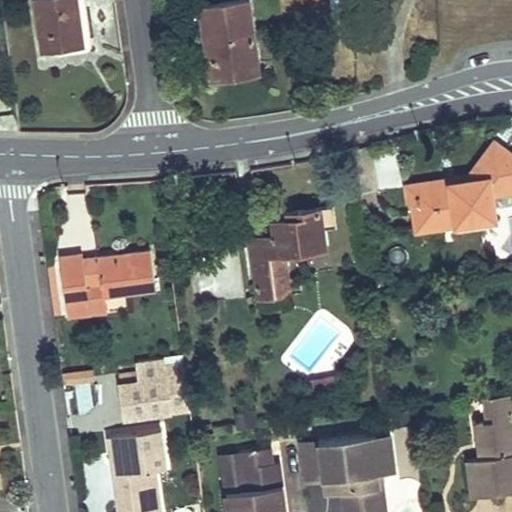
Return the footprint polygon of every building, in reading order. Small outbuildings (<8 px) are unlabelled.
[(79,0),(35,0),(42,50),(86,43),(79,0)] [(250,0),(230,0),(203,4),(211,70),(259,64),(250,0)] [(259,64),(211,70),(213,80),(260,74),(259,64)] [(476,177),(410,186),(417,230),(497,219),(493,194),(511,191),(511,151),(497,140),(475,171),(476,177)] [(290,207),(272,210),(275,234),(251,239),(260,300),(291,295),(285,253),(326,247),(323,229),(336,227),(333,207),(291,213),(290,207)] [(84,253),(62,257),(70,317),(92,315),(87,287),(102,284),(104,295),(156,287),(151,250),(84,259),(84,253)] [(102,284),(87,287),(92,315),(106,313),(104,295),(102,284)] [(117,364),(118,418),(169,417),(167,363),(117,364)] [(511,395),(511,393),(491,396),(494,419),(488,420),(475,422),(478,443),(486,442),(487,451),(479,452),(480,457),(469,459),(473,494),(511,489),(511,395)] [(491,396),(485,397),(488,420),(494,419),(491,396)] [(152,511),(163,510),(157,469),(167,468),(162,428),(111,435),(114,456),(120,455),(121,466),(116,467),(121,511),(152,511)] [(392,448),(390,430),(382,431),(384,449),(392,448)] [(340,476),(343,492),(345,511),(352,511),(363,511),(362,511),(386,511),(384,491),(380,491),(377,470),(382,470),(395,468),(392,448),(384,449),(382,431),(320,440),(325,478),(340,476)] [(325,478),(320,440),(300,442),(305,481),(325,478)] [(486,442),(478,443),(479,452),(487,451),(486,442)] [(271,446),(241,451),(245,489),(228,492),(230,511),(286,511),(280,461),(273,462),(271,446)] [(223,454),(228,492),(245,489),(241,451),(223,454)] [(96,457),(97,477),(110,476),(108,456),(96,457)] [(325,478),(328,495),(343,492),(340,476),(325,478)]
